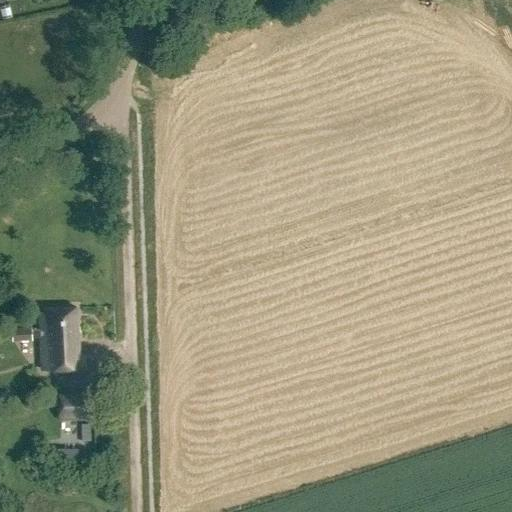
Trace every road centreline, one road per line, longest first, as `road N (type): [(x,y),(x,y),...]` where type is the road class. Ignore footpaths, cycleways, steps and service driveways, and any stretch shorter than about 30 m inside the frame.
road 1 (track): [(136,511),(117,91)]
road 2 (unclassified): [(0,158),(68,133),(117,91),(155,0)]
